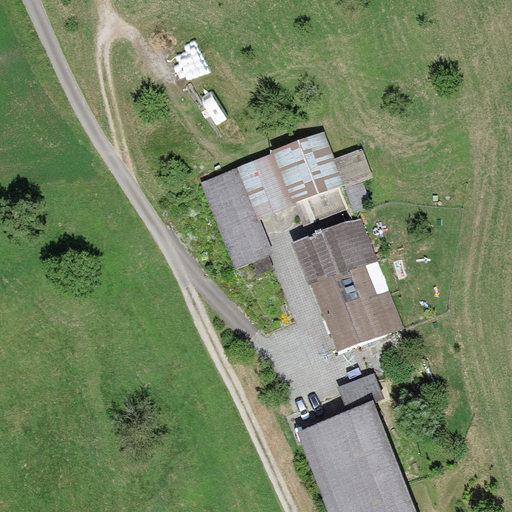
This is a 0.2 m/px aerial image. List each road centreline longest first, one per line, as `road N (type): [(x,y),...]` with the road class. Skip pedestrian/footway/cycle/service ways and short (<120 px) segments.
road 1 (track): [(29,0),(79,112),(180,275),(289,511)]
road 2 (track): [(103,1),(97,52),(118,179)]
